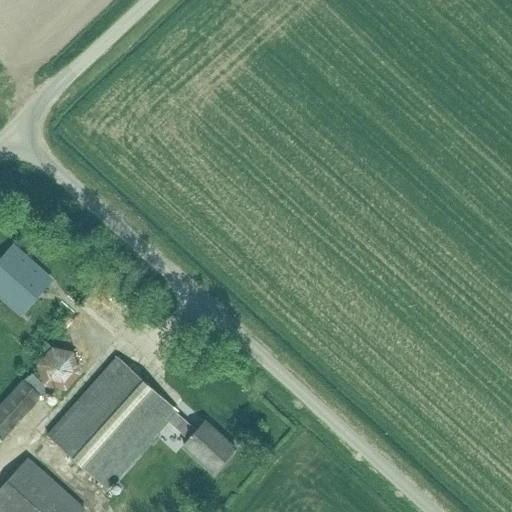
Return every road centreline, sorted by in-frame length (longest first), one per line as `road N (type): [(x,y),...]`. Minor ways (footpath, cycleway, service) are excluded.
road 1 (unclassified): [(431,511),(10,129)]
road 2 (unclassified): [(148,0),(10,129)]
